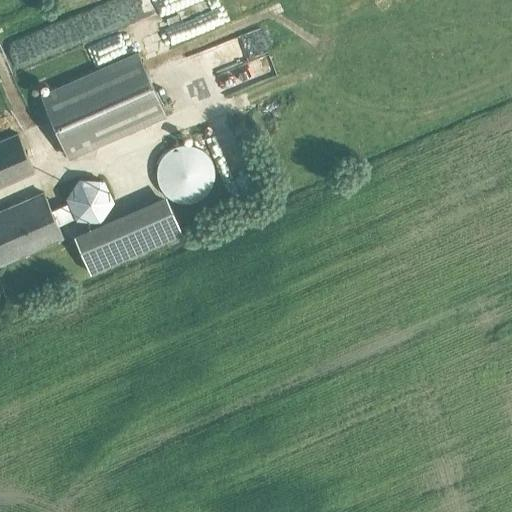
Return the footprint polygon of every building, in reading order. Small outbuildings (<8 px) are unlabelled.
[(41,96),(67,156),(165,112),(139,53),(41,96)] [(19,133),(0,141),(0,184),(35,170),(19,133)] [(181,145),(173,147),(165,153),(160,160),(158,168),(158,177),(160,185),(166,193),(173,198),(181,201),(190,201),(199,198),(206,193),(211,186),(214,177),(214,168),(211,160),(206,153),(199,147),(190,144),(181,145)] [(113,206),(103,179),(82,175),(69,194),(78,219),(100,221),(113,206)] [(0,263),(63,236),(44,192),(0,211),(0,263)] [(170,202),(78,242),(91,271),(182,231),(170,202)]
